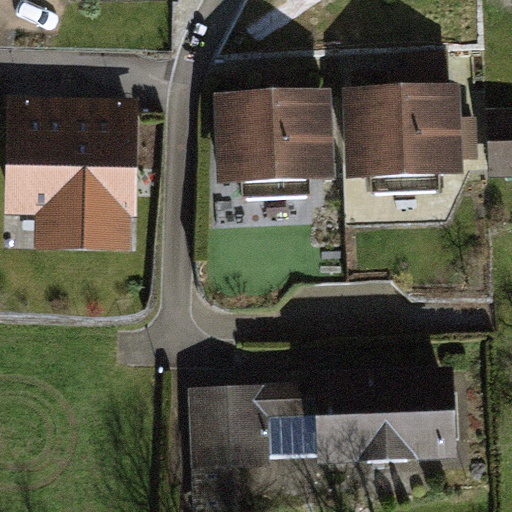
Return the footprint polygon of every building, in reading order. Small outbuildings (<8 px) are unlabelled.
[(431,36),(454,36),(454,11),(430,12),(431,36)] [(451,92),(353,95),(355,178),(372,177),(372,193),(439,191),(438,174),(454,174),(454,157),(474,156),(473,123),(452,123),(451,92)] [(322,96),(223,100),(226,184),(243,183),(243,198),(310,195),(309,179),(326,179),(322,96)] [(130,109),(16,107),(15,208),(44,209),(44,241),(122,242),(123,210),(128,210),(130,109)] [(511,117),(491,118),(493,170),(511,169),(511,117)] [(447,449),(444,380),(326,386),(327,407),(261,411),(261,398),(195,401),(200,511),(222,511),(227,510),(225,460),(263,458),(263,457),(368,452),(369,463),(407,461),(407,451),(447,449)]
